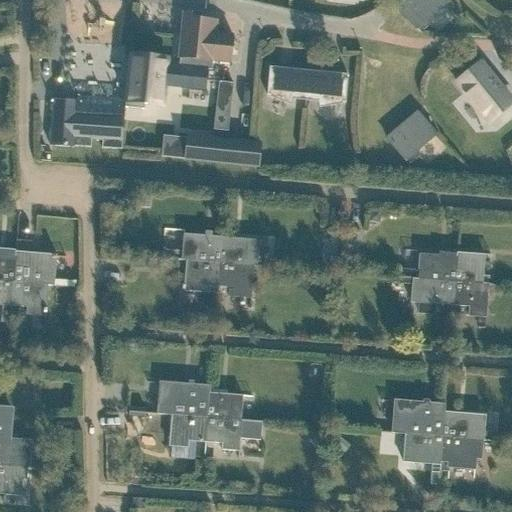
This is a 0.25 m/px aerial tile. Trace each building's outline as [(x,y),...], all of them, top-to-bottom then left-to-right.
[(441,0),(403,0),(396,6),(414,29),(445,4),(441,0)] [(125,91),(123,107),(143,109),(144,103),(161,106),(164,86),(205,91),(207,71),(211,72),(213,62),(230,64),(233,37),(216,35),(217,23),(189,19),(183,19),(178,58),(180,59),(179,67),(164,65),(164,59),(129,55),(125,91)] [(480,63),(455,83),(488,123),(511,103),(496,83),(480,63)] [(305,102),(308,77),(290,75),(289,75),(289,72),(269,69),(266,97),(269,97),(289,105),(292,100),(305,102)] [(327,79),(308,77),(305,102),(319,103),(320,109),(341,106),(344,106),(347,78),(328,76),(327,79)] [(53,101),(49,147),(72,149),(72,147),(90,148),(91,140),(101,140),(101,149),(120,150),(123,118),(83,114),(75,113),(76,103),(53,101)] [(404,163),(437,135),(416,111),(384,139),(404,163)] [(163,138),(162,156),(183,158),(183,160),(255,168),(257,143),(211,138),(210,142),(185,140),(163,138)] [(10,163),(10,151),(1,151),(1,163),(10,163)] [(170,251),(169,261),(186,262),(186,261),(219,264),(221,239),(221,234),(220,234),(219,238),(183,235),(182,252),(170,251)] [(221,239),(219,264),(253,266),(253,267),(261,267),(262,258),(256,258),(257,241),(221,239)] [(419,254),(417,270),(399,269),(398,276),(453,281),(456,254),(445,253),(438,252),(438,255),(419,254)] [(484,255),(456,253),(456,254),(453,281),(482,284),(484,255)] [(13,258),(11,284),(45,286),(52,287),(54,259),(55,259),(55,256),(51,255),(51,256),(13,254),(13,258)] [(0,282),(11,284),(13,258),(0,257),(0,282)] [(182,286),(182,290),(184,290),(184,291),(217,294),(219,264),(186,261),(186,262),(184,286),(182,286)] [(217,294),(216,297),(250,299),(253,267),(253,266),(219,264),(217,294)] [(453,281),(398,276),(398,284),(411,285),(410,303),(418,304),(417,314),(433,315),(434,305),(451,306),(453,281)] [(453,281),(451,306),(451,315),(468,317),(485,318),(488,284),(482,284),(453,281)] [(9,314),(11,284),(0,282),(0,306),(1,306),(0,318),(0,323),(8,324),(8,325),(9,325),(10,314),(9,314)] [(43,309),(45,286),(11,284),(9,314),(10,314),(43,316),(43,314),(45,314),(45,310),(43,309)] [(183,415),(206,417),(208,392),(209,385),(159,381),(157,413),(173,414),(183,415)] [(206,417),(240,419),(241,419),(242,397),(233,396),(233,395),(222,394),(208,392),(206,417)] [(404,434),(442,437),(444,412),(443,412),(444,406),(394,402),(391,433),(404,434)] [(0,466),(27,469),(38,470),(39,461),(27,460),(28,444),(7,442),(10,410),(0,408),(0,466)] [(321,414),(307,412),(305,426),(320,428),(321,414)] [(442,437),(482,440),(492,441),(493,433),(484,432),(485,416),(444,412),(442,437)] [(194,455),(203,456),(206,417),(183,415),(173,414),(170,445),(169,457),(194,459),(194,455)] [(206,417),(203,456),(203,458),(212,459),(214,444),(221,444),(220,451),(238,453),(239,446),(237,446),(240,419),(206,417)] [(442,437),(404,434),(401,461),(440,464),(442,437)] [(482,440),(442,437),(440,464),(441,464),(440,472),(449,473),(449,468),(474,470),(475,458),(480,459),(482,440)] [(27,469),(0,466),(0,497),(20,499),(22,480),(26,480),(27,469)]
